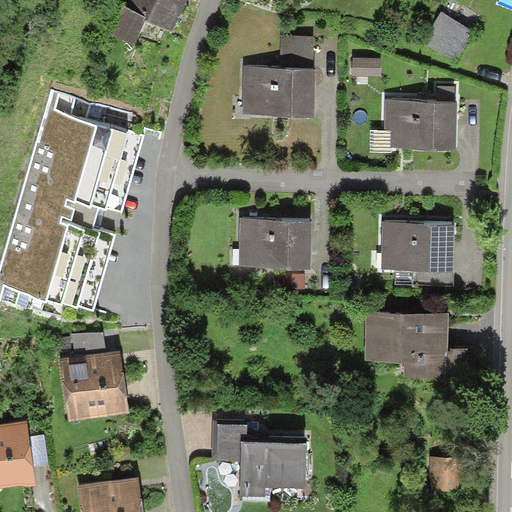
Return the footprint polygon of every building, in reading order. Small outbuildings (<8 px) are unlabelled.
[(121,0),(119,0),(107,28),(133,40),(145,13),(171,25),(182,0),(126,0),(126,2),(121,0)] [(440,8),(422,41),(455,60),(473,27),(440,8)] [(243,61),(242,110),(317,111),(318,61),(314,61),(314,33),(282,33),(281,62),(243,61)] [(381,54),(353,54),(353,72),(381,72),(381,54)] [(383,96),(382,143),(456,144),(456,97),(383,96)] [(138,135),(47,109),(0,273),(0,283),(89,309),(110,234),(63,221),(70,196),(117,209),(138,135)] [(312,217),(239,216),(238,260),(311,261),(312,217)] [(446,226),(381,226),(381,273),(446,273),(446,226)] [(440,320),(364,317),(362,363),(401,364),(401,375),(438,376),(440,320)] [(58,363),(65,419),(121,413),(114,356),(58,363)] [(239,427),(211,426),(210,460),(238,461),(237,494),(259,495),(259,488),(297,489),(299,445),(239,444),(239,427)] [(0,428),(0,487),(25,485),(21,427),(0,428)] [(463,481),(457,453),(438,457),(444,485),(463,481)] [(79,488),(80,511),(135,511),(134,484),(79,488)]
